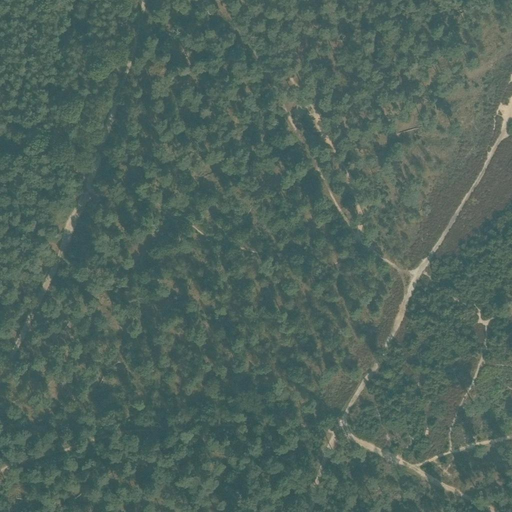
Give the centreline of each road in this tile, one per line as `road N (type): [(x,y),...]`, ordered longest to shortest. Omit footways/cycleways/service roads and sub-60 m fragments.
road 1 (track): [(340,430),(511,120)]
road 2 (track): [(0,385),(57,274),(92,178)]
road 3 (track): [(92,178),(148,0)]
road 4 (track): [(489,511),(340,430)]
